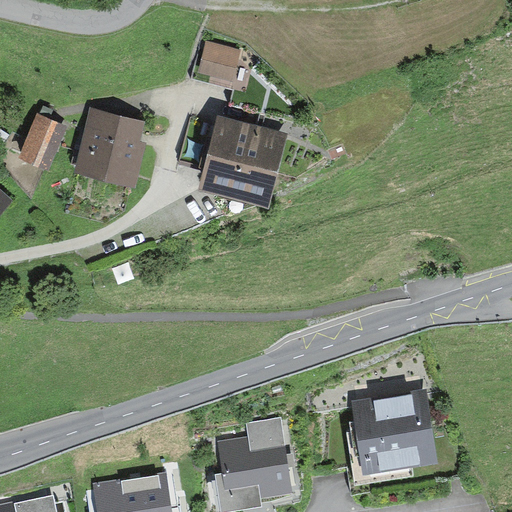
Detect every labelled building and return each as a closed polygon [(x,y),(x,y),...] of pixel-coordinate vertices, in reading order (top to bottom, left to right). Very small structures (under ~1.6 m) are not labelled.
[(241,51),(207,41),(198,72),(232,82),(241,51)] [(281,114),(214,91),(190,172),(260,194),(281,114)] [(145,108),(91,95),(75,158),(131,173),(145,108)] [(67,123),(37,110),(19,153),(49,166),(67,123)] [(357,404),(367,463),(433,452),(424,393),(357,404)] [(249,436),(219,441),(223,469),(216,470),(222,504),(263,497),(261,490),(292,485),(281,416),(246,422),(249,436)] [(173,511),(167,470),(93,483),(98,511),(173,511)] [(57,511),(53,494),(0,505),(0,511),(57,511)]
